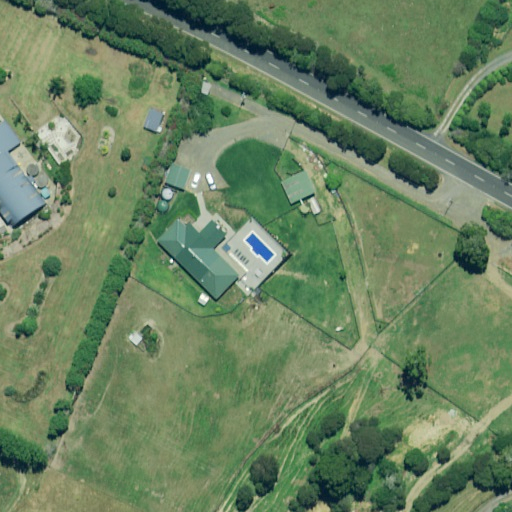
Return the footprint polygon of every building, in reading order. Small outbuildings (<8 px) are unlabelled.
[(165,114),(152,109),(146,127),(159,132),(165,114)] [(7,151),(19,144),(4,120),(0,122),(0,210),(9,226),(41,205),(7,151)] [(324,165),(317,154),(309,160),(316,171),(324,165)] [(191,171),(174,164),(167,182),(184,189),(191,171)] [(291,204),(316,193),(306,171),(282,182),(291,204)] [(189,224),(185,227),(178,221),(158,241),(217,299),(240,276),(203,240),(204,239),(203,237),(189,224)]
